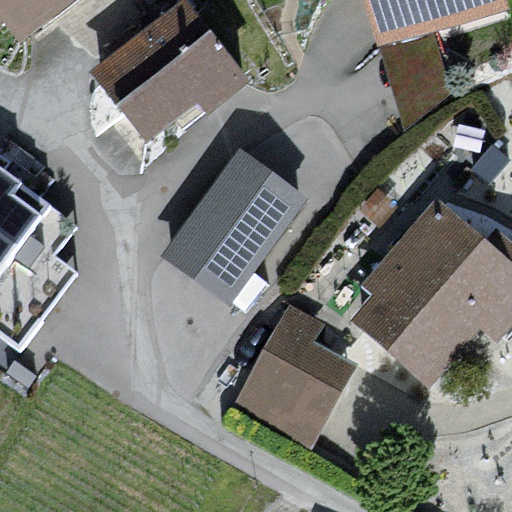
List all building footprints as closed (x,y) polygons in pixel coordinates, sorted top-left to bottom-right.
[(0,0),(0,8),(43,64),(126,0),(0,0)] [(190,0),(182,0),(90,70),(145,142),(200,100),(209,112),(251,80),(190,0)] [(511,0),(371,0),(391,62),(511,24),(511,0)] [(308,198),(240,149),(162,258),(231,306),(308,198)] [(0,277),(45,216),(0,183),(0,277)] [(382,307),(367,326),(451,395),(511,322),(511,257),(441,199),(364,292),(382,307)] [(320,334),(330,311),(288,293),(241,401),(323,436),(360,351),(320,334)]
